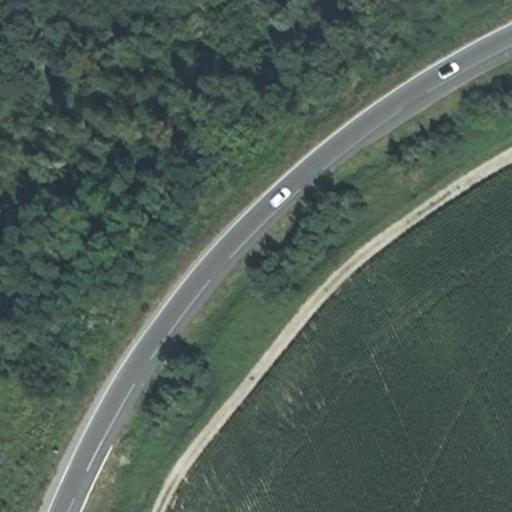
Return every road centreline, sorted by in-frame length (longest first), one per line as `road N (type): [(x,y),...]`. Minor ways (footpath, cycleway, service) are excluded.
road 1 (motorway): [(60,511),(118,390),(213,260),(335,147),(406,96),(511,38)]
road 2 (track): [(162,511),(318,299),(436,203),(511,156)]
